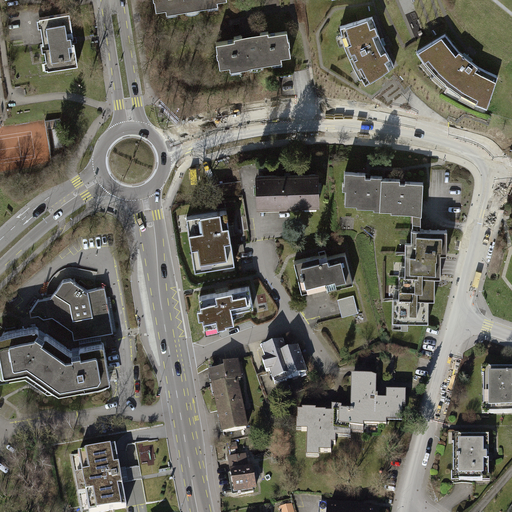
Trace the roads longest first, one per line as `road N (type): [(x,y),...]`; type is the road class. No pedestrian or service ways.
road 1 (residential): [(406,128),(370,116),(296,111),(158,140)]
road 2 (residential): [(165,156),(296,127),(406,128)]
road 3 (residential): [(458,321),(409,501)]
road 4 (secondary): [(175,362),(144,192)]
road 5 (residential): [(496,167),(458,321)]
road 6 (residential): [(300,321),(265,274),(246,177)]
road 7 (secondary): [(201,511),(175,362)]
road 8 (secondary): [(0,264),(62,210),(107,184)]
road 9 (secondary): [(144,129),(118,0)]
road 10 (residential): [(300,321),(175,362)]
road 11 (secondary): [(107,0),(117,130)]
road 12 (secondary): [(98,166),(0,243)]
